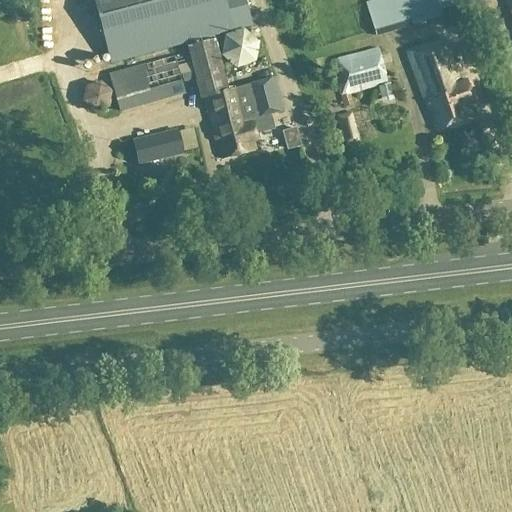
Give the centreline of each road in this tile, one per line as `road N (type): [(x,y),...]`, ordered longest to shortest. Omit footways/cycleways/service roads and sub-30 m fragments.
road 1 (unclassified): [(0,272),(511,208)]
road 2 (unclassified): [(0,382),(511,319)]
road 3 (primary): [(0,330),(511,268)]
